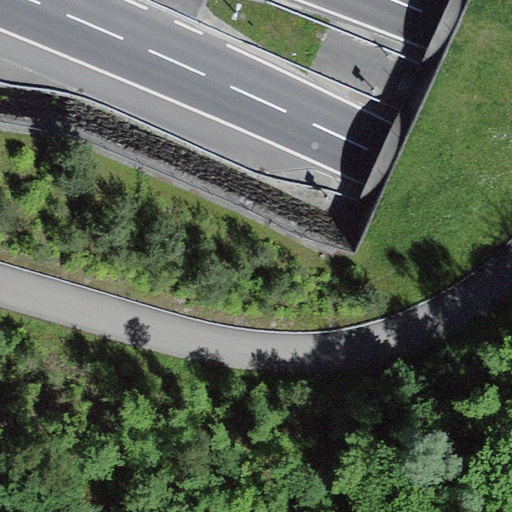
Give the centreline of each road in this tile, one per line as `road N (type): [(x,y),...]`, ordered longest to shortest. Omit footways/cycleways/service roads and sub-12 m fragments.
road 1 (track): [(0,284),(216,344),(311,352),(395,337),(437,320),(511,269)]
road 2 (motorway): [(26,0),(511,216)]
road 3 (motorway): [(511,56),(385,0)]
